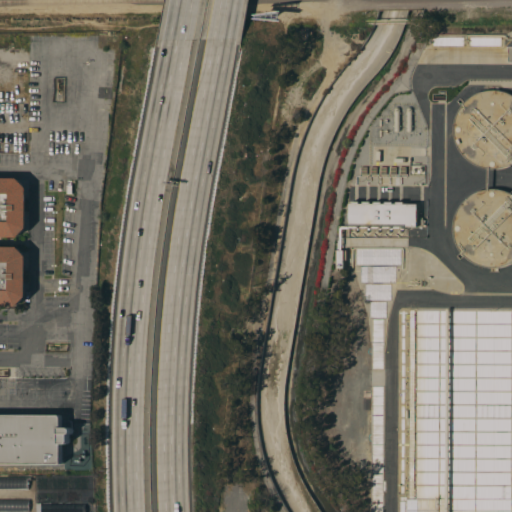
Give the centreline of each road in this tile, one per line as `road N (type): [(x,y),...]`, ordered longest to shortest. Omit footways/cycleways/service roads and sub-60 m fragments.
road 1 (motorway): [(180,40),(135,301),(133,511)]
road 2 (motorway): [(172,511),(180,285),(221,41)]
